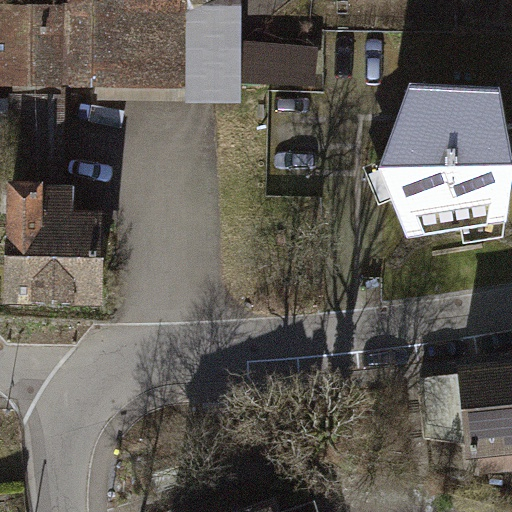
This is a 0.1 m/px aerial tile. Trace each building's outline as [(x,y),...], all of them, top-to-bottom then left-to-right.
[(72,0),(71,13),(72,105),(185,109),(188,12),(215,0),(72,0)] [(71,13),(0,13),(0,105),(72,105),(71,13)] [(250,42),(249,79),(320,81),(321,44),(250,42)] [(381,154),(410,235),(505,223),(511,147),(511,146),(503,74),(410,68),(381,154)] [(76,185),(7,185),(7,312),(107,312),(108,211),(76,211),(76,185)] [(511,382),(455,388),(465,491),(511,486),(511,382)] [(286,511),(281,495),(230,511),(286,511)]
